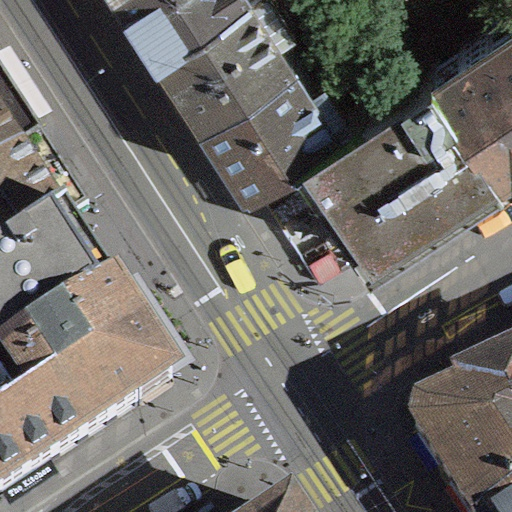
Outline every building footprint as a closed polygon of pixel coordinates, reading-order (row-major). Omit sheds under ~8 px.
[(218,0),(134,0),(159,39),(218,0)] [(294,49),(262,0),(218,0),(159,39),(204,107),(294,49)] [(432,59),(502,165),(511,158),(511,24),(498,34),(490,21),(432,59)] [(294,49),(204,107),(248,176),(296,145),(339,117),(294,49)] [(432,59),(431,57),(339,117),(296,145),(370,252),(499,167),(502,165),(432,59)] [(0,158),(41,132),(0,69),(0,158)] [(0,158),(0,260),(65,218),(87,203),(41,132),(0,158)] [(0,361),(111,289),(65,218),(0,260),(0,361)] [(111,289),(0,361),(0,494),(172,382),(111,289)] [(463,394),(420,414),(416,432),(468,511),(490,511),(511,498),(511,359),(459,385),(463,394)] [(511,511),(511,498),(490,511),(511,511)]
